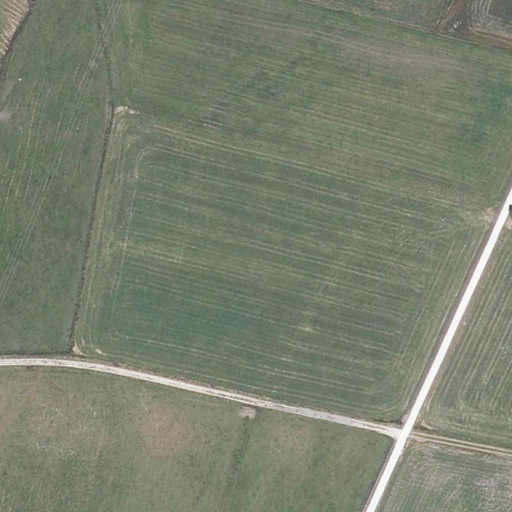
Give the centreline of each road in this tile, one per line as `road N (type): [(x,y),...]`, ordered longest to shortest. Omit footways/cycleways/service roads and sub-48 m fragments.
road 1 (track): [(511,454),(110,369),(0,364)]
road 2 (track): [(511,198),(370,511)]
